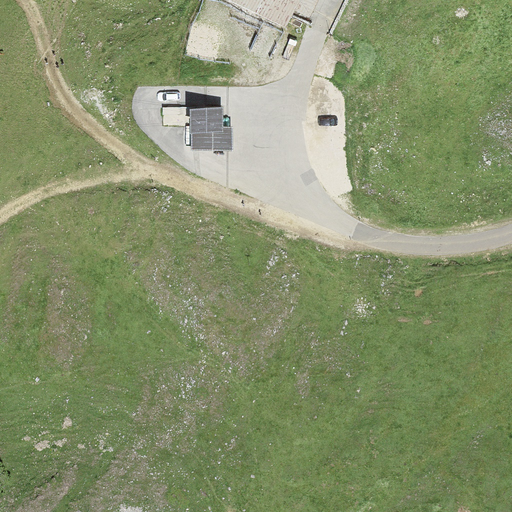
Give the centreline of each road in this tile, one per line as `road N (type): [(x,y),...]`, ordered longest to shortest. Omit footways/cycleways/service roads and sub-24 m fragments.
road 1 (track): [(26,0),(63,100),(158,174)]
road 2 (track): [(354,231),(318,233),(158,174)]
road 3 (track): [(0,216),(75,186),(158,174)]
road 4 (unclassified): [(511,234),(418,246),(354,231)]
